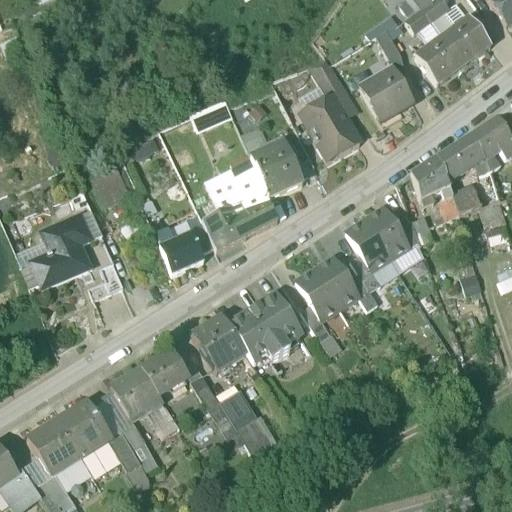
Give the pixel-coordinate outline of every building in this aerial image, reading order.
[(38,0),(42,12),(64,4),(63,0),(38,0)] [(437,0),(436,0),(407,0),(419,15),(438,1),(437,0)] [(511,0),(495,0),(487,6),(505,33),(511,28),(511,0)] [(438,1),(419,15),(430,30),(442,21),(449,16),(438,1)] [(418,39),(430,30),(419,15),(403,27),(414,42),(418,39)] [(379,28),(385,37),(391,47),(403,38),(390,20),(379,28)] [(442,21),(430,30),(440,43),(452,34),(442,21)] [(452,34),(440,43),(463,75),(491,55),(467,23),(452,34)] [(374,44),(385,37),(379,28),(363,40),(368,47),(374,44)] [(440,43),(430,30),(418,39),(427,52),(440,43)] [(391,47),(385,37),(374,44),(389,69),(400,63),(391,47)] [(463,75),(440,43),(427,52),(413,62),(437,95),(463,75)] [(346,101),(325,67),(309,73),(327,106),(332,103),(334,108),(346,101)] [(392,74),(358,95),(375,124),(394,112),(397,118),(412,109),(392,74)] [(327,106),(304,119),(302,126),(305,133),(312,134),(317,143),(313,146),(313,147),(312,148),(315,153),(316,152),(326,169),(359,151),(334,108),(332,103),(327,106)] [(190,121),(196,137),(230,123),(223,107),(190,121)] [(511,150),(495,123),(467,141),(482,180),(511,161),(511,150)] [(239,143),(249,165),(270,155),(261,133),(239,143)] [(467,141),(436,163),(444,183),(448,181),(444,173),(459,166),(469,190),(450,201),(458,222),(493,207),(482,180),(467,141)] [(270,155),(249,165),(250,167),(266,205),(301,188),(283,149),(270,155)] [(436,163),(410,179),(420,207),(439,196),(447,192),(444,183),(436,163)] [(266,205),(250,167),(205,188),(220,219),(232,212),(236,221),(266,205)] [(115,174),(92,185),(103,209),(127,197),(122,189),(127,187),(122,178),(118,180),(115,174)] [(450,201),(447,192),(439,196),(442,206),(438,207),(442,219),(434,222),(437,230),(458,222),(450,201)] [(277,230),(266,205),(236,221),(232,212),(220,219),(202,228),(217,260),(277,230)] [(389,265),(409,252),(384,212),(364,225),(389,265)] [(79,219),(39,237),(49,259),(44,261),(45,262),(29,269),(40,295),(89,273),(80,249),(90,245),(79,219)] [(424,222),(411,227),(420,250),(433,244),(424,222)] [(158,223),(150,227),(157,241),(162,238),(166,236),(158,223)] [(371,277),(389,265),(364,225),(345,238),(359,260),(370,277),(371,277)] [(167,246),(161,249),(172,279),(203,266),(191,236),(167,246)] [(162,238),(157,241),(161,249),(167,246),(162,238)] [(370,277),(359,260),(349,267),(357,279),(369,297),(380,290),(371,277),(370,277)] [(333,263),(314,275),(339,315),(357,303),(358,302),(347,285),(333,263)] [(112,266),(99,272),(109,295),(121,290),(112,266)] [(99,272),(81,279),(91,303),(109,295),(99,272)] [(465,296),(482,292),(477,273),(461,277),(465,296)] [(339,315),(314,275),(295,287),(309,310),(320,327),(321,326),(339,315)] [(369,297),(357,279),(347,285),(358,302),(357,303),(366,316),(377,309),(369,297)] [(274,300),(227,330),(246,359),(246,360),(253,370),(267,361),(271,366),(289,354),(286,349),(300,340),(274,300)] [(321,326),(320,327),(309,310),(300,317),(319,347),(330,340),(321,326)] [(216,379),(246,359),(227,330),(222,322),(192,341),(216,379)] [(122,353),(102,370),(110,380),(108,382),(114,389),(136,370),(122,353)] [(170,356),(140,375),(157,402),(187,383),(187,384),(188,383),(170,356)] [(157,402),(140,375),(110,394),(112,397),(131,427),(145,418),(157,437),(173,427),(157,402)] [(202,381),(190,388),(207,415),(218,407),(202,381)] [(239,396),(219,408),(235,434),(251,424),(255,421),(239,396)] [(131,427),(112,397),(89,410),(95,419),(101,428),(109,442),(120,435),(132,428),(131,427)] [(88,408),(56,428),(78,462),(106,444),(109,442),(101,428),(95,419),(89,410),(88,408)] [(251,424),(235,434),(250,457),(265,448),(251,424)] [(78,462),(56,428),(26,448),(48,481),(78,462)] [(158,470),(132,428),(120,435),(140,471),(145,478),(158,470)] [(140,471),(120,435),(109,442),(106,444),(126,479),(140,471)] [(250,457),(269,488),(290,475),(270,445),(265,448),(250,457)] [(0,457),(0,492),(3,490),(16,481),(16,480),(0,457)] [(140,471),(126,479),(133,490),(147,482),(145,478),(140,471)] [(33,496),(20,477),(16,480),(16,481),(3,490),(18,511),(33,511),(41,507),(33,496)] [(74,511),(55,482),(33,496),(41,507),(44,511),(74,511)]
